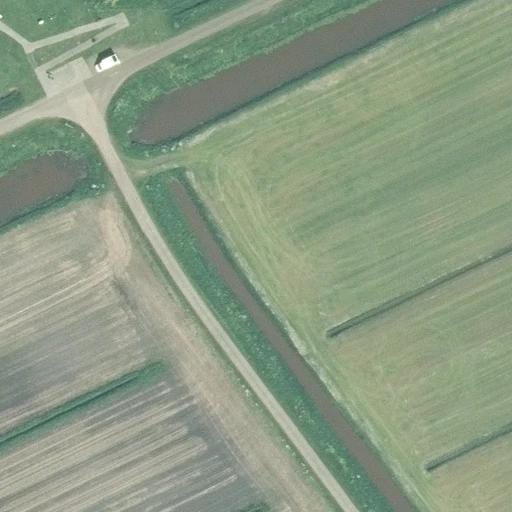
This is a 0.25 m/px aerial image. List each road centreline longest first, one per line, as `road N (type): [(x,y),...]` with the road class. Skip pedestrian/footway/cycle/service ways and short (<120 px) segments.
road 1 (unclassified): [(349,511),(182,285),(74,93)]
road 2 (track): [(498,0),(122,181)]
road 3 (unclassified): [(74,93),(266,0)]
